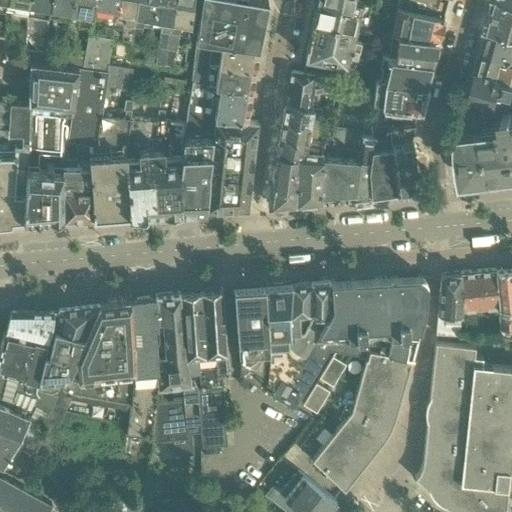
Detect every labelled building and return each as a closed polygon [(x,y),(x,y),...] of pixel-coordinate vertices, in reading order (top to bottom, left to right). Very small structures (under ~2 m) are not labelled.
[(6,0),(4,11),(25,14),(27,2),(27,0),(6,0)] [(47,18),(47,15),(49,0),(27,0),(27,2),(25,14),(47,18)] [(49,0),(47,15),(68,19),(70,0),(49,0)] [(89,25),(91,15),(93,0),(70,0),(68,19),(67,22),(89,25)] [(106,24),(104,37),(112,38),(113,27),(114,25),(117,0),(93,0),(91,15),(105,17),(104,24),(106,24)] [(121,37),(130,39),(136,0),(117,0),(114,25),(123,27),(121,37)] [(136,0),(130,39),(130,42),(139,43),(142,25),(151,27),(152,17),(154,0),(136,0)] [(154,0),(152,17),(162,19),(157,52),(148,50),(146,61),(163,65),(172,0),(154,0)] [(172,0),(163,65),(172,66),(174,58),(175,58),(176,50),(175,50),(179,22),(189,23),(192,0),(172,0)] [(262,0),(200,0),(196,36),(257,46),(258,39),(259,39),(259,38),(258,37),(261,27),(262,27),(262,25),(261,25),(264,14),(265,13),(264,13),(266,2),(267,2),(267,1),(262,0)] [(316,0),(312,19),(362,30),(366,11),(316,0)] [(316,0),(366,11),(368,0),(366,0),(316,0)] [(395,6),(442,16),(446,0),(377,0),(377,2),(395,6)] [(497,0),(489,30),(511,36),(511,3),(498,0),(497,0)] [(391,33),(436,39),(442,16),(395,6),(389,33),(391,33)] [(312,19),(308,37),(358,48),(360,40),(369,41),(369,37),(370,31),(369,31),(362,30),(312,19)] [(511,36),(489,30),(483,51),(511,58),(511,36)] [(388,55),(431,59),(433,51),(435,52),(437,46),(434,45),(436,39),(391,33),(388,55)] [(82,67),(75,67),(70,141),(91,141),(91,151),(91,157),(92,215),(129,212),(125,152),(127,135),(130,117),(132,100),(124,99),(123,109),(125,110),(124,117),(101,115),(106,84),(129,88),(132,67),(108,63),(112,38),(104,37),(88,34),(83,57),(82,67)] [(195,40),(194,57),(208,58),(254,66),(258,46),(257,46),(196,36),(195,40)] [(358,48),(308,37),(305,55),(346,64),(354,65),(358,48)] [(25,60),(28,61),(45,63),(45,50),(25,51),(25,60)] [(20,51),(7,51),(6,58),(19,59),(20,51)] [(511,58),(483,51),(477,73),(511,81),(511,58)] [(64,65),(75,67),(82,67),(83,57),(65,54),(64,65)] [(383,79),(423,82),(424,82),(425,80),(427,81),(429,71),(428,70),(431,59),(388,55),(380,54),(378,64),(381,64),(386,65),(383,79)] [(194,57),(191,80),(205,82),(219,84),(251,88),(253,74),(254,66),(208,58),(194,57)] [(28,61),(26,103),(25,145),(22,149),(22,216),(23,216),(23,217),(24,218),(24,219),(25,219),(26,220),(27,220),(46,218),(47,218),(48,217),(49,216),(49,215),(49,214),(51,214),(51,213),(59,212),(60,213),(62,213),(62,217),(70,141),(75,67),(64,65),(45,63),(28,61)] [(290,69),(287,86),(321,91),(333,93),(333,88),(326,86),(327,76),(291,69),(290,69)] [(511,91),(511,81),(477,73),(475,79),(473,78),(471,87),(473,88),(471,95),(471,96),(472,97),(472,96),(496,102),(498,93),(511,96),(511,91)] [(375,100),(414,105),(418,103),(420,96),(420,95),(416,90),(418,83),(423,82),(383,79),(378,78),(377,88),(369,87),(367,99),(373,100),(375,100)] [(191,80),(184,121),(180,144),(178,157),(180,209),(204,208),(215,116),(219,84),(205,82),(191,80)] [(251,88),(219,84),(215,116),(246,120),(246,118),(251,88)] [(284,103),(312,107),(318,108),(321,91),(287,86),(284,103)] [(0,147),(8,148),(12,101),(9,101),(0,99),(0,147)] [(387,118),(395,189),(397,189),(397,188),(408,186),(408,187),(409,187),(410,187),(416,179),(415,178),(410,131),(416,110),(414,105),(375,100),(373,100),(371,114),(376,115),(375,119),(387,118)] [(26,103),(12,101),(8,148),(0,147),(0,222),(21,221),(22,221),(22,216),(22,149),(25,145),(26,103)] [(284,103),(281,119),(309,123),(317,126),(318,120),(310,119),(312,107),(284,103)] [(163,110),(159,110),(158,116),(153,148),(150,148),(154,210),(180,209),(178,157),(164,155),(168,145),(172,146),(173,142),(180,144),(184,121),(162,119),(163,110)] [(511,151),(506,113),(503,113),(503,119),(500,120),(500,126),(484,128),(482,114),(464,116),(466,131),(460,131),(460,135),(460,144),(460,147),(462,159),(461,159),(461,161),(462,161),(463,170),(463,173),(464,172),(465,177),(465,179),(467,179),(467,178),(488,176),(491,176),(490,175),(511,172),(511,151)] [(131,153),(125,152),(129,212),(132,212),(136,211),(154,210),(150,148),(153,148),(158,116),(153,116),(152,118),(130,117),(127,135),(133,135),(131,153)] [(215,116),(204,208),(246,206),(254,143),(253,143),(258,119),(246,118),(246,120),(215,116)] [(368,162),(368,193),(395,189),(387,118),(375,119),(375,123),(372,131),(375,131),(368,162)] [(281,119),(278,136),(306,141),(315,139),(317,126),(309,123),(281,119)] [(355,160),(352,195),(353,195),(368,193),(368,162),(375,131),(372,131),(375,123),(372,123),(372,120),(363,119),(361,129),(355,160)] [(321,156),(318,199),(320,199),(320,198),(351,195),(352,195),(355,160),(361,129),(333,126),(331,141),(324,140),(321,156)] [(278,136),(275,155),(294,158),(295,201),(299,201),(318,199),(321,156),(324,140),(315,139),(306,141),(278,136)] [(91,141),(70,141),(62,217),(92,215),(91,157),(76,157),(75,151),(91,151),(91,141)] [(294,158),(275,155),(270,185),(271,185),(268,198),(268,199),(269,199),(272,202),(272,204),(295,201),(294,158)] [(511,337),(511,266),(494,268),(497,304),(499,335),(499,336),(511,337)] [(461,307),(497,304),(494,268),(460,271),(461,314),(461,307)] [(458,334),(461,314),(460,271),(442,273),(440,273),(437,311),(436,330),(458,334)] [(395,352),(411,356),(414,346),(423,312),(426,284),(426,282),(426,280),(425,279),(424,278),(423,277),(422,276),(420,275),(419,275),(417,275),(398,276),(395,352)] [(354,336),(352,350),(369,351),(369,347),(395,352),(398,276),(352,279),(352,301),(367,302),(361,335),(354,336)] [(293,407),(329,350),(330,348),(352,350),(354,336),(361,335),(367,302),(352,301),(352,279),(331,280),(332,305),(305,351),(295,346),(288,340),(286,347),(268,348),(268,363),(266,391),(293,407)] [(290,329),(288,340),(295,346),(305,351),(332,305),(331,280),(312,281),(313,307),(317,307),(317,311),(307,328),(304,328),(300,328),(290,329)] [(312,281),(292,282),(290,307),(290,329),(300,328),(299,314),(312,309),(304,328),(307,328),(317,311),(317,307),(313,307),(312,281)] [(292,282),(262,283),(268,348),(286,347),(288,340),(290,329),(290,307),(292,282)] [(264,363),(268,363),(268,348),(262,283),(261,284),(257,284),(256,284),(255,284),(241,285),(239,285),(239,286),(234,286),(232,286),(237,336),(237,337),(238,361),(238,362),(246,368),(239,376),(258,387),(265,370),(264,363)] [(206,354),(207,367),(215,367),(227,366),(226,352),(226,350),(223,316),(221,287),(220,287),(201,289),(200,289),(206,354)] [(206,367),(207,367),(206,354),(200,289),(199,289),(194,290),(190,290),(183,291),(180,291),(179,291),(187,355),(189,368),(196,368),(197,385),(199,414),(200,431),(201,445),(226,443),(220,372),(207,373),(206,367)] [(153,436),(151,436),(151,440),(154,439),(157,440),(162,442),(167,445),(170,449),(174,452),(178,454),(183,455),(193,453),(190,430),(186,431),(184,416),(197,414),(196,400),(196,368),(189,368),(187,355),(179,291),(152,294),(151,292),(147,293),(149,317),(157,385),(180,382),(180,385),(182,397),(172,398),(171,399),(169,400),(167,400),(165,399),(156,400),(155,404),(153,436)] [(131,367),(128,403),(126,433),(151,436),(153,436),(155,404),(156,400),(157,385),(149,317),(147,293),(134,294),(134,296),(129,297),(131,367)] [(98,301),(65,378),(45,424),(52,427),(57,425),(73,393),(128,403),(131,367),(129,297),(98,301)] [(46,353),(43,352),(37,373),(65,378),(98,301),(58,305),(54,320),(46,353)] [(32,452),(45,424),(65,378),(37,373),(43,352),(45,342),(46,340),(49,329),(50,329),(53,308),(23,308),(23,307),(12,307),(11,308),(10,308),(9,309),(8,310),(8,311),(4,330),(0,343),(0,400),(15,407),(16,404),(29,410),(15,443),(32,452)] [(434,341),(429,396),(428,398),(427,400),(426,403),(425,406),(424,409),(424,412),(425,415),(425,418),(426,421),(422,459),(421,462),(421,465),(419,468),(418,471),(416,474),(414,476),(428,489),(429,491),(430,494),(432,496),(434,499),(436,501),(439,502),(442,504),(444,505),(446,506),(453,511),(511,511),(511,510),(505,505),(508,483),(506,483),(507,469),(509,469),(511,448),(511,446),(511,366),(481,363),(482,356),(473,355),(474,345),(434,341)] [(365,358),(350,409),(388,431),(389,428),(392,423),(394,418),(396,412),(411,356),(395,352),(369,347),(369,351),(352,350),(330,348),(329,350),(365,358)] [(319,377),(332,385),(345,364),(332,356),(319,377)] [(303,404),(316,412),(329,391),(316,383),(303,404)] [(0,467),(21,476),(32,452),(15,443),(29,410),(16,404),(15,407),(0,400),(0,467)] [(388,431),(350,409),(311,458),(344,489),(380,444),(383,439),(386,434),(388,431)] [(0,511),(51,511),(46,509),(55,494),(42,487),(19,479),(21,476),(0,467),(0,511)] [(284,495),(308,511),(325,511),(336,499),(303,473),(298,469),(297,470),(279,491),(284,495)] [(287,511),(308,511),(284,495),(279,491),(271,485),(264,493),(287,511)] [(138,511),(140,502),(141,497),(122,492),(110,489),(103,511),(138,511)] [(140,502),(138,511),(155,511),(157,506),(140,502)]
